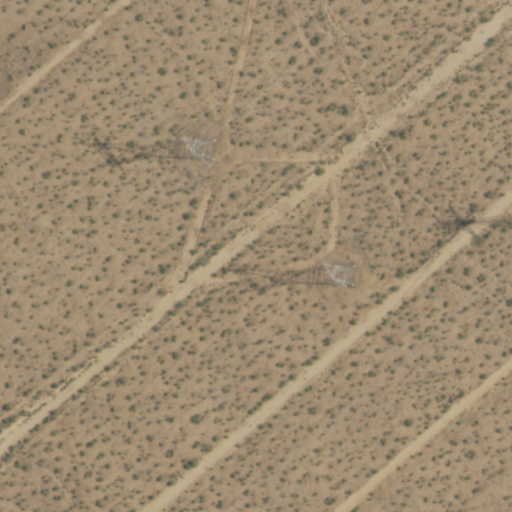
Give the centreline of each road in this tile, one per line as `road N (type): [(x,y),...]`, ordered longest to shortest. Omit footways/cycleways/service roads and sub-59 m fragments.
road 1 (track): [(0,455),(511,9)]
road 2 (track): [(511,357),(333,511)]
